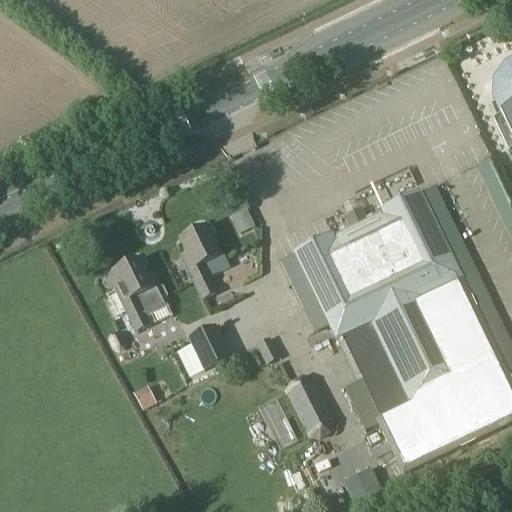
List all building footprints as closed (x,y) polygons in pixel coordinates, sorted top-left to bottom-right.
[(500,113),(493,119),(507,150),(511,148),(511,58),(504,62),(493,78),(492,96),(500,113)] [(484,162),(471,167),(479,187),(493,181),(484,162)] [(318,306),(336,342),(338,342),(404,478),(511,425),(511,383),(421,195),(382,214),(383,219),(368,226),(361,212),(354,215),(346,219),(353,233),(335,242),(333,238),(280,264),(304,313),(318,306)] [(445,218),(465,261),(473,257),(453,215),(445,218)] [(221,257),(206,229),(180,243),(187,255),(183,258),(202,293),(215,286),(206,271),(209,269),(214,278),(232,268),(225,255),(221,257)] [(168,307),(152,275),(147,277),(139,261),(104,279),(112,293),(115,291),(137,333),(150,327),(145,318),(168,307)] [(216,330),(192,342),(206,372),(231,360),(216,330)] [(247,386),(255,382),(245,364),(238,368),(247,386)] [(287,394),(308,439),(335,426),(314,381),(303,379),(292,384),(287,394)] [(134,415),(148,406),(142,397),(128,406),(134,415)] [(350,484),(359,501),(371,494),(362,477),(350,484)]
